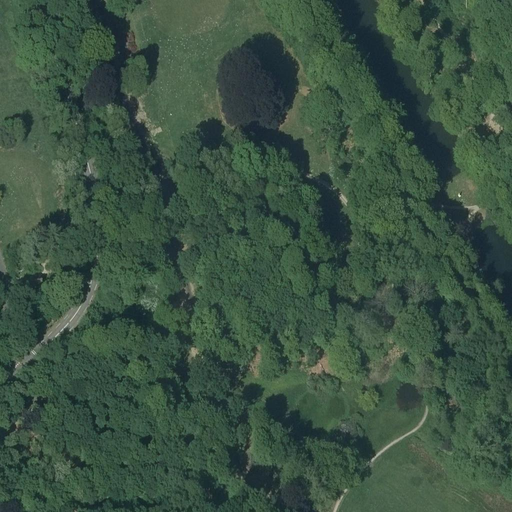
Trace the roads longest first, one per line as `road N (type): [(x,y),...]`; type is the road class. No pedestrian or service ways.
road 1 (secondary): [(0,394),(73,316),(98,249),(88,165),(33,0)]
road 2 (track): [(268,501),(231,445),(164,206)]
road 3 (track): [(164,206),(213,173),(263,162),(326,184),(363,214),(426,221)]
road 4 (track): [(426,221),(293,0)]
road 5 (track): [(388,0),(507,209)]
road 6 (track): [(164,206),(91,0)]
road 7 (track): [(424,0),(511,145)]
